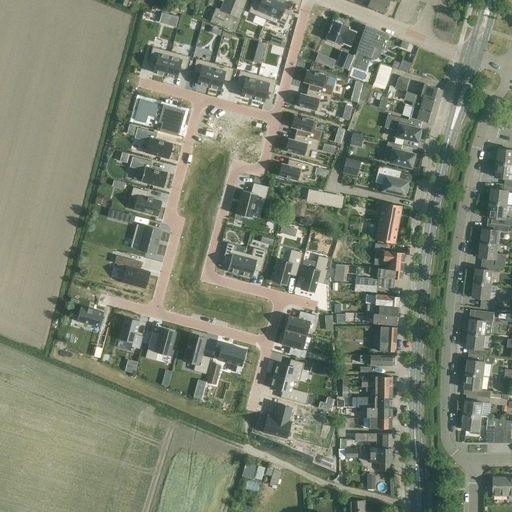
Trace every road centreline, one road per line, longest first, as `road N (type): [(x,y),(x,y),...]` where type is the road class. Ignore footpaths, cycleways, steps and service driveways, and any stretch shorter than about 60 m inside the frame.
road 1 (residential): [(483,127),(452,277),(444,421),(454,452),(476,462)]
road 2 (secondary): [(417,462),(414,385),(426,248),(455,117)]
road 3 (residential): [(199,99),(155,311),(265,342)]
road 4 (residential): [(275,294),(206,277),(233,174),(260,163),(274,118)]
road 5 (unclassified): [(458,52),(321,0)]
road 6 (residential): [(274,118),(313,0)]
